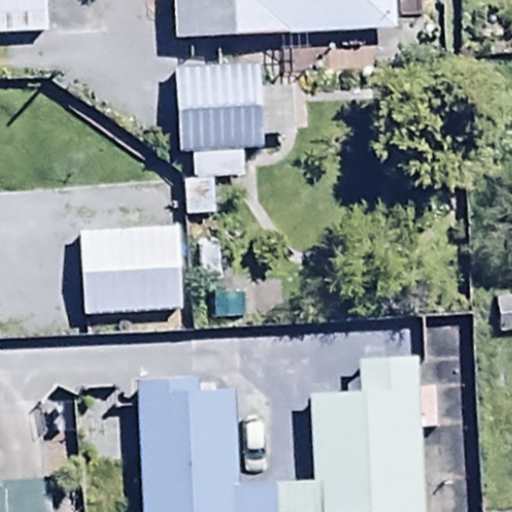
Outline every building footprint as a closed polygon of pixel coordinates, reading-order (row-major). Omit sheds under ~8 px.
[(0,0),(0,40),(44,41),(44,0),(0,0)] [(172,0),(173,48),(388,45),(387,0),(172,0)] [(253,73),(170,77),(174,161),(189,160),(190,186),(180,187),(182,222),(240,219),(237,157),(258,156),(257,143),(288,142),(286,94),(254,96),(253,73)] [(78,278),(176,274),(173,189),(75,193),(78,278)] [(421,511),(418,434),(431,434),(429,395),(414,395),(412,362),(356,365),(357,399),(305,401),(309,492),(234,495),(230,392),(134,396),(139,511),(421,511)] [(0,511),(46,511),(45,487),(0,489),(0,511)]
